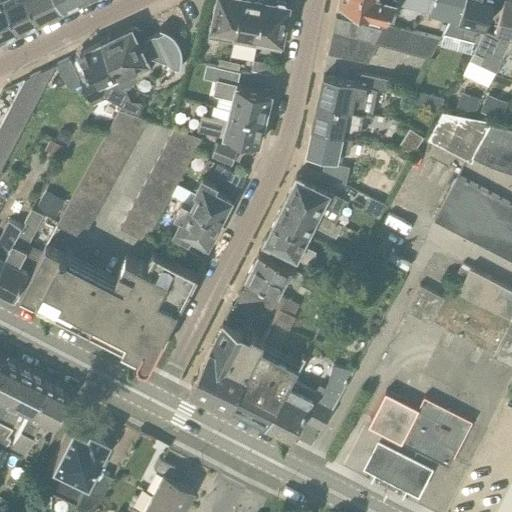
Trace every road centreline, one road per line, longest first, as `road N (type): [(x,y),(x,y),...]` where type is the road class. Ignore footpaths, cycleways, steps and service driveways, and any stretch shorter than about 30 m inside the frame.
road 1 (residential): [(156,403),(283,152),(314,0)]
road 2 (secondary): [(156,403),(0,323)]
road 3 (residential): [(0,65),(143,0)]
road 4 (secondary): [(370,511),(248,450)]
